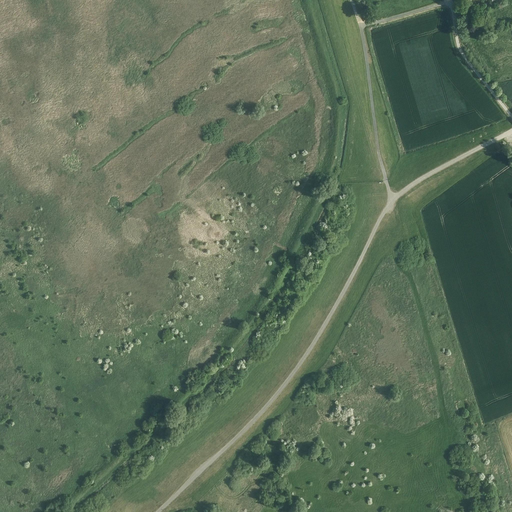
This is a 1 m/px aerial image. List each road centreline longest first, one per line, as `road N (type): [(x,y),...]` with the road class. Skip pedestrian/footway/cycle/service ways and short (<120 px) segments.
road 1 (track): [(388,205),(467,511)]
road 2 (track): [(391,199),(361,27)]
road 3 (track): [(451,2),(461,53),(511,117)]
